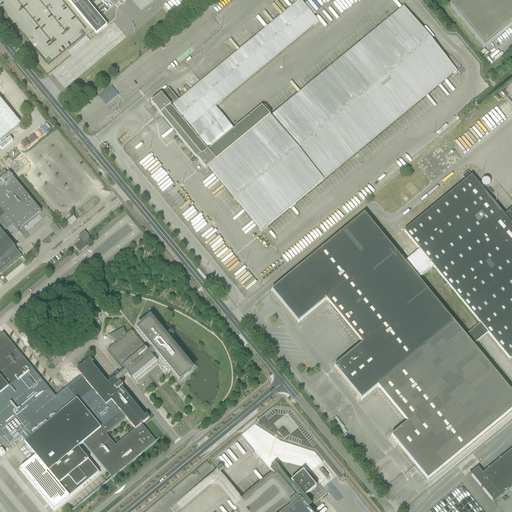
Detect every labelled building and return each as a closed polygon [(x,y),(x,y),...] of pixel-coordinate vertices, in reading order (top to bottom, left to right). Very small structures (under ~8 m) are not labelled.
[(67,0),(87,24),(87,23),(96,35),(105,28),(107,26),(100,18),(85,0),(67,0)] [(161,116),(176,134),(206,170),(208,168),(261,233),(456,71),(403,7),(270,117),(262,107),(234,130),(215,107),(318,22),(299,0),(200,82),(171,106),(161,95),(151,103),(156,109),(154,110),(156,113),(157,112),(161,116)] [(511,0),(457,0),(450,7),(484,48),(511,25),(511,0)] [(86,37),(68,52),(71,56),(89,40),(86,37)] [(489,60),(492,64),(498,59),(495,55),(489,60)] [(118,95),(111,87),(98,98),(105,106),(118,95)] [(0,142),(1,145),(0,145),(0,148),(1,150),(13,141),(12,141),(10,138),(7,140),(5,138),(21,125),(0,99),(0,142)] [(462,176),(465,181),(404,231),(418,249),(403,262),(364,214),(271,291),(271,292),(272,291),(298,323),(297,323),(297,324),(326,300),(362,344),(334,368),(335,368),(361,400),(360,400),(361,400),(377,387),(409,422),(391,437),(427,479),(426,480),(427,480),(511,409),(511,393),(472,345),(487,333),(510,360),(511,357),(511,207),(504,215),(489,197),(493,194),(489,188),(484,192),(468,172),(462,176)] [(0,273),(11,265),(13,263),(20,258),(22,256),(21,256),(2,233),(13,224),(18,230),(19,230),(18,229),(22,225),(40,211),(41,212),(38,208),(35,204),(9,173),(0,179),(0,273)] [(484,188),(485,188),(487,188),(488,187),(489,186),(490,185),(490,183),(490,182),(489,181),(488,180),(487,179),(485,179),(484,179),(483,180),(482,181),(481,182),(481,183),(481,185),(482,186),(483,187),(484,188)] [(67,222),(70,225),(76,220),(73,217),(67,222)] [(55,223),(50,226),(56,234),(60,231),(55,223)] [(81,238),(80,238),(78,240),(80,242),(74,247),(79,253),(87,246),(84,242),(89,238),(86,234),(84,237),(83,235),(80,237),(81,238)] [(108,349),(108,350),(125,371),(127,373),(129,375),(131,377),(132,378),(140,371),(141,372),(144,370),(147,368),(145,366),(154,359),(154,360),(151,355),(154,352),(156,351),(180,380),(192,371),(150,320),(138,330),(151,345),(153,348),(148,352),(131,331),(130,331),(131,331),(126,334),(125,335),(122,332),(115,338),(118,342),(117,343),(108,349)] [(82,365),(76,370),(81,376),(55,397),(3,333),(0,335),(0,436),(1,438),(8,446),(17,439),(21,436),(24,439),(26,441),(24,443),(35,456),(36,457),(29,462),(23,467),(20,470),(29,481),(32,485),(53,510),(99,473),(88,460),(78,448),(83,443),(83,444),(84,444),(112,478),(156,442),(142,426),(141,424),(142,423),(144,425),(143,424),(149,419),(146,415),(144,416),(121,388),(122,387),(120,383),(122,381),(124,380),(122,377),(120,375),(117,371),(115,373),(105,381),(91,364),(93,362),(90,359),(84,364),(83,363),(82,363),(84,364),(84,365),(83,366),(82,365),(81,364),(82,365)] [(278,432),(284,439),(288,435),(282,428),(278,432)] [(494,503),(493,503),(501,496),(501,497),(511,487),(511,449),(482,474),(478,468),(470,474),(469,474),(471,476),(472,476),(481,487),(480,487),(482,490),(483,489),(492,500),(492,501),(494,503)] [(195,471),(199,475),(210,466),(207,462),(195,471)] [(310,511),(308,509),(311,506),(304,497),(306,495),(307,496),(309,495),(308,494),(316,487),(303,471),(299,474),(291,481),(294,485),(293,486),(279,470),(280,469),(275,464),(269,469),(274,474),(277,472),(299,499),(298,500),(277,473),(274,475),(273,474),(242,499),(234,506),(238,511),(236,511),(310,511)]
